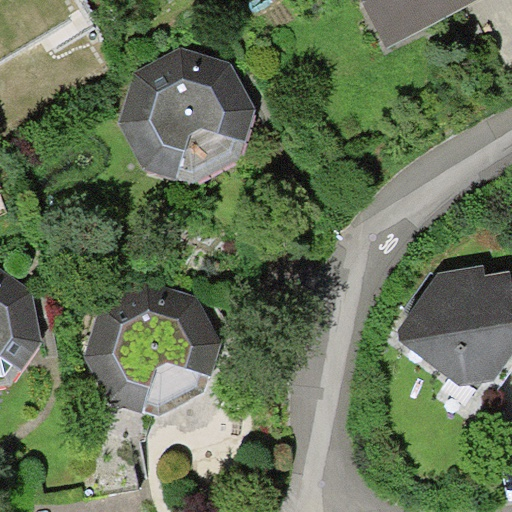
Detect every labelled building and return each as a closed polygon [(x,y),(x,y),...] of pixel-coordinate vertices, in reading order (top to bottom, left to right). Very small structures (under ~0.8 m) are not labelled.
[(361,0),(386,47),(475,0),(361,0)] [(232,63),(182,48),(134,72),(119,120),(144,168),(198,182),(240,160),(256,105),(232,63)] [(398,329),(399,340),(459,386),(494,381),(511,355),(511,282),(510,270),(485,273),(483,264),(439,272),(398,329)] [(31,289),(0,270),(0,387),(12,385),(42,337),(31,289)] [(199,296),(150,281),(101,305),(86,354),(112,401),(166,415),(208,393),(223,339),(199,296)]
